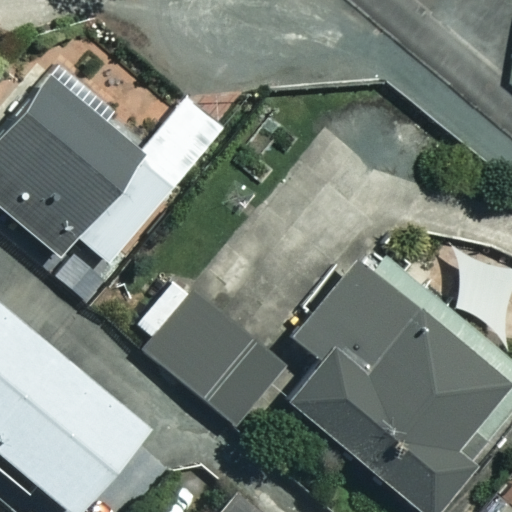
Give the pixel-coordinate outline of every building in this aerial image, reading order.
[(49,77),(0,133),(0,205),(61,259),(147,161),(49,77)] [(291,404),(422,511),(432,511),(511,407),(511,360),(359,245),(292,333),(326,358),(291,404)] [(191,294),(147,347),(235,422),(280,369),(191,294)] [(0,299),(0,447),(75,511),(149,424),(0,299)] [(264,511),(230,484),(206,511),(264,511)]
